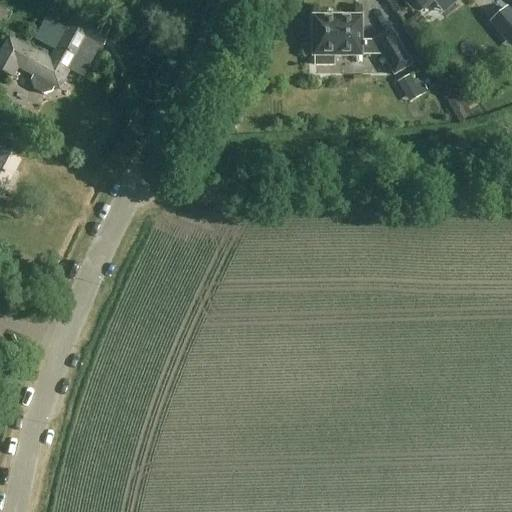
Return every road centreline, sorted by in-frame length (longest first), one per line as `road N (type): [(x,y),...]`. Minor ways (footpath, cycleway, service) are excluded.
road 1 (unclassified): [(235,0),(115,221),(63,344)]
road 2 (track): [(511,189),(185,199),(138,181)]
road 3 (unclassified): [(63,344),(16,511)]
